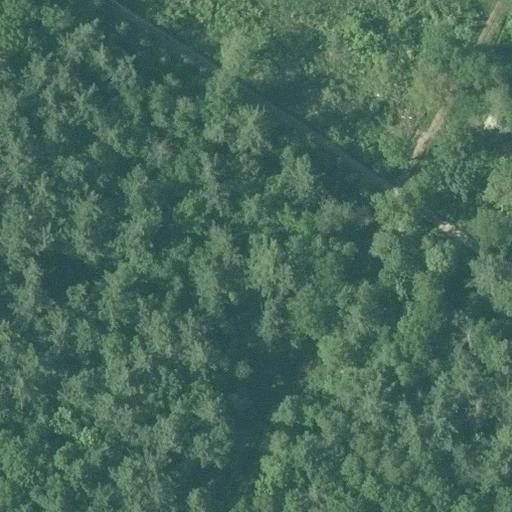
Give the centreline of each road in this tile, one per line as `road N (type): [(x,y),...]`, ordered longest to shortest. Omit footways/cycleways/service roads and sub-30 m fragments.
road 1 (track): [(229,511),(497,0)]
road 2 (track): [(105,0),(511,274)]
